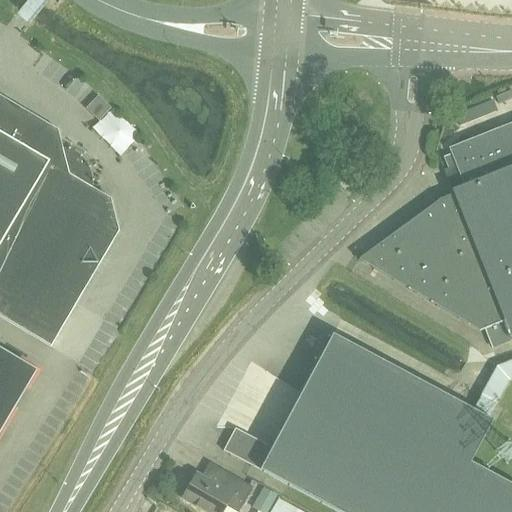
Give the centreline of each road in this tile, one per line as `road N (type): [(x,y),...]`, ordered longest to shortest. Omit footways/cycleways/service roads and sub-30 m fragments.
road 1 (unclassified): [(118,511),(225,345),(401,172),(417,139),(422,47)]
road 2 (secondary): [(65,511),(261,165),(282,37)]
road 3 (unclassified): [(282,37),(174,26),(90,0)]
road 4 (tertiary): [(282,37),(422,47)]
